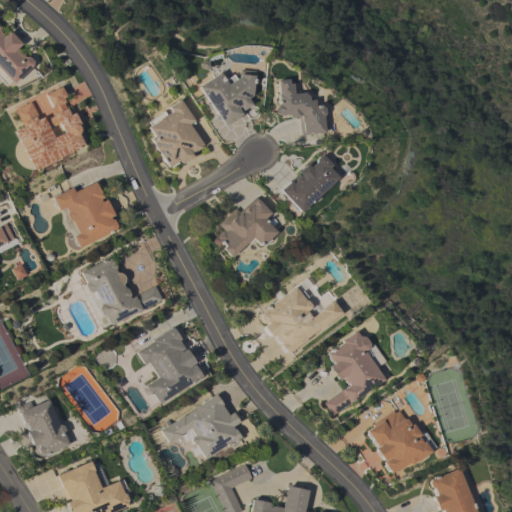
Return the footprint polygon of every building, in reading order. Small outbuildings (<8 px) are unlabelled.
[(0,34),(1,35),(6,31),(18,43),(14,48),(22,56),(26,57),(30,60),(30,65),(10,83),(8,81),(4,84),(3,84),(2,84),(0,81),(0,34)] [(196,86),(217,72),(222,80),(231,74),(233,78),(236,77),(237,69),(251,70),(249,95),(245,98),(249,104),(240,110),(237,106),(235,107),(240,114),(237,116),(237,117),(226,124),(225,123),(222,125),(196,86)] [(321,116),(323,115),(324,123),(322,124),(322,132),(310,133),(310,134),(299,135),(297,113),(297,116),(287,117),(287,114),(285,115),(285,116),(279,117),(279,115),(278,115),(278,114),(277,114),(273,112),(273,108),(276,104),(275,94),(276,94),(274,80),(286,79),(286,83),(290,83),(291,93),(302,92),(306,96),(306,100),(312,99),(313,106),(319,105),(322,107),(323,113),(321,115),(321,116)] [(81,145),(53,158),(53,160),(47,163),(45,163),(31,170),(12,131),(21,126),(13,110),(29,102),(37,118),(40,116),(42,120),(52,115),(52,114),(53,114),(43,94),(58,86),(63,96),(60,98),(62,101),(61,102),(67,114),(71,112),(77,123),(74,125),(76,126),(76,128),(77,130),(76,133),(75,133),(81,145)] [(192,120),(191,121),(192,123),(188,126),(202,146),(190,154),(190,156),(179,164),(177,160),(175,161),(176,163),(170,167),(169,166),(167,167),(152,146),(153,145),(149,139),(153,136),(147,127),(149,125),(147,121),(162,111),(165,115),(169,111),(166,107),(178,100),(192,120)] [(332,180),(333,181),(327,187),(326,186),(307,203),(308,205),(303,209),(302,208),(298,212),(278,190),(288,181),(290,183),(292,181),(292,179),(296,176),(299,176),(295,172),(304,163),(308,167),(313,162),(313,159),(317,155),(321,156),(329,165),(326,168),(335,177),(332,180)] [(76,248),(75,245),(73,246),(70,240),(72,239),(70,236),(76,233),(70,221),(67,220),(64,215),(65,212),(63,207),(57,210),(50,197),(70,187),(72,192),(93,181),(101,197),(98,199),(99,202),(103,199),(111,215),(107,217),(108,218),(111,219),(113,225),(112,229),(76,248)] [(219,248),(222,246),(215,238),(215,235),(219,231),(222,231),(216,224),(233,208),(237,212),(253,196),(268,213),(262,219),(274,232),(267,238),(269,240),(263,245),(261,243),(258,246),(252,239),(247,244),(245,242),(228,257),(219,248)] [(0,224),(3,223),(11,238),(4,242),(4,243),(0,245),(0,224)] [(107,257),(109,260),(111,261),(114,267),(113,269),(114,272),(116,273),(118,273),(120,274),(121,275),(122,277),(122,279),(121,283),(120,284),(122,287),(125,288),(127,294),(126,296),(127,298),(152,286),(159,300),(108,325),(103,316),(99,315),(96,309),(98,303),(92,291),(89,292),(85,291),(83,285),(84,283),(78,272),(107,257)] [(298,293),(301,290),(306,297),(303,300),(305,300),(309,305),(308,307),(304,311),(309,317),(317,311),(317,309),(329,300),(331,304),(335,301),(341,309),(338,312),(338,313),(284,354),(283,352),(282,352),(278,347),(279,346),(278,344),(278,343),(276,344),(271,337),(273,336),(272,335),(269,337),(261,326),(266,323),(260,323),(257,318),(258,313),(293,287),(298,293)] [(155,404),(149,393),(147,394),(143,396),(138,388),(142,386),(141,386),(154,377),(145,362),(141,365),(133,352),(150,341),(149,340),(169,327),(171,329),(173,328),(177,335),(176,336),(177,339),(176,340),(181,349),(183,348),(192,363),(190,364),(192,367),(193,366),(198,373),(196,374),(198,376),(155,404)] [(348,403),(347,402),(329,415),(321,403),(346,385),(341,377),(336,380),(326,367),(331,363),(325,354),(340,343),(339,341),(353,331),(357,336),(362,337),(366,343),(366,346),(370,343),(382,361),(373,368),(381,379),(348,403)] [(219,405),(225,415),(229,412),(235,422),(231,425),(239,438),(229,444),(228,442),(201,458),(197,452),(193,455),(189,448),(193,446),(192,444),(190,444),(187,440),(188,437),(191,435),(187,428),(177,434),(178,435),(165,443),(157,431),(166,425),(163,421),(167,419),(169,423),(181,415),(181,416),(194,407),(193,407),(213,394),(219,405)] [(34,454),(32,449),(34,446),(34,445),(30,446),(24,432),(26,431),(23,423),(22,423),(15,407),(29,401),(31,406),(46,400),(49,400),(51,407),(50,410),(57,425),(61,426),(63,430),(62,432),(64,435),(65,436),(66,437),(66,438),(66,440),(67,443),(39,456),(34,454)] [(421,430),(432,447),(427,450),(428,452),(413,462),(412,460),(412,461),(408,464),(405,463),(394,470),(393,469),(387,473),(386,471),(384,472),(380,466),(381,465),(380,462),(381,462),(372,448),(375,447),(374,445),(372,446),(368,440),(370,439),(369,438),(367,439),(364,434),(365,433),(364,431),(371,426),(370,424),(390,410),(392,413),(396,411),(401,418),(404,419),(407,424),(406,426),(410,424),(417,434),(421,430)] [(96,462),(106,484),(115,480),(115,481),(120,479),(124,488),(119,490),(120,493),(123,494),(125,500),(124,502),(125,505),(108,511),(68,511),(64,502),(69,500),(68,498),(63,500),(53,476),(88,461),(90,465),(96,462)] [(249,478),(228,488),(239,510),(235,511),(222,511),(207,481),(242,464),(249,478)] [(456,468),(463,486),(465,487),(467,492),(466,494),(468,493),(471,501),(469,502),(473,511),(438,511),(438,510),(436,511),(430,497),(434,495),(434,494),(432,495),(430,490),(432,489),(432,488),(428,487),(427,482),(428,479),(456,468)] [(247,511),(250,498),(254,499),(254,497),(263,499),(263,501),(267,502),(266,505),(268,505),(269,503),(278,505),(277,507),(279,508),(284,485),(305,490),(300,511),(302,511),(303,510),(309,511),(317,511),(320,511),(247,511)]
